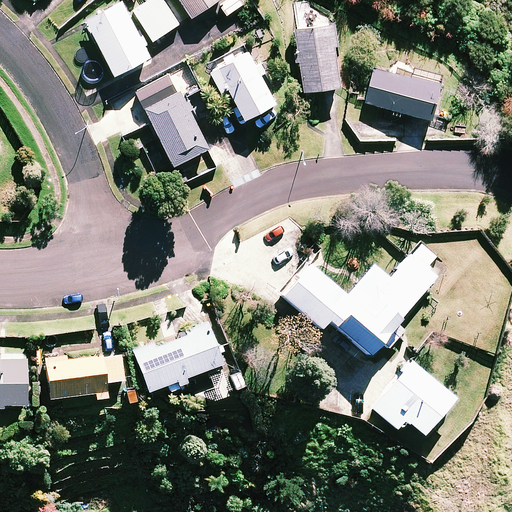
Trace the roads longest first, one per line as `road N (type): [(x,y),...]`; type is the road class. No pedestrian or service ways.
road 1 (residential): [(511,179),(340,174),(259,192),(152,248),(93,263)]
road 2 (residential): [(0,40),(65,123),(79,160),(93,263)]
